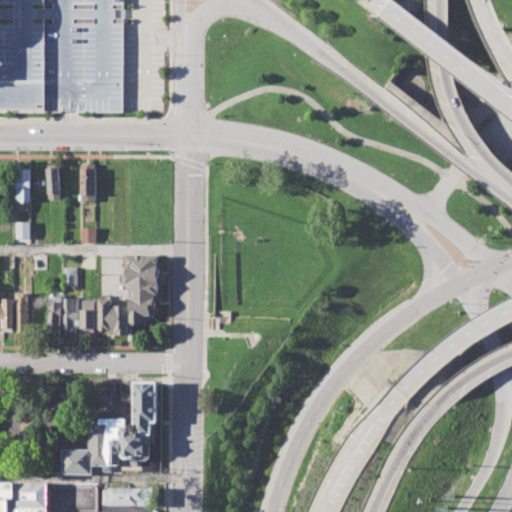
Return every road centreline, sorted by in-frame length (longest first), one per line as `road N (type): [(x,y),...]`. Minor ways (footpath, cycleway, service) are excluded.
road 1 (residential): [(186,511),(187,134)]
road 2 (tertiary): [(511,286),(461,238),(360,173),(262,138),(187,134)]
road 3 (tertiary): [(187,134),(335,177),(397,217),(458,284)]
road 4 (motorway): [(458,284),(391,325),(326,389),(298,435),(270,511)]
road 5 (motorway): [(318,50),(511,193)]
road 6 (motorway): [(439,0),(455,100),(511,187)]
road 7 (residential): [(188,364),(0,364)]
road 8 (residential): [(187,134),(0,134)]
road 9 (motorway): [(511,105),(377,0)]
road 10 (motorway): [(403,390),(373,423),(324,511)]
road 11 (tertiary): [(504,380),(493,455),(459,511)]
road 12 (motorway): [(511,309),(461,339),(403,390)]
road 13 (motorway): [(370,511),(395,455),(435,403)]
